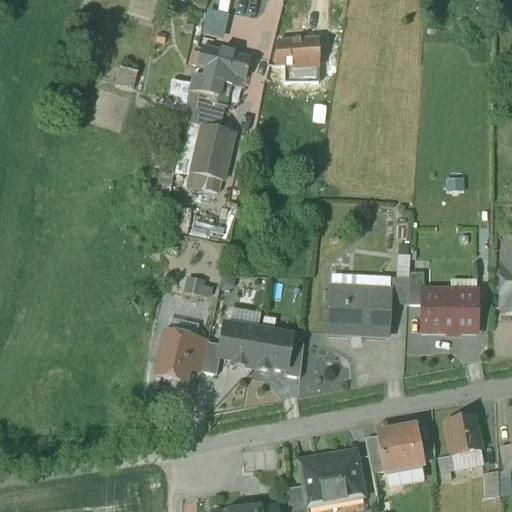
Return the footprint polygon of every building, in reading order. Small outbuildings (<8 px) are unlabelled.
[(318,41),(275,44),(274,68),(274,69),(318,69),(318,41)] [(234,56),(219,52),(218,54),(214,53),(200,50),(196,69),(205,72),(203,80),(193,78),(189,94),(186,112),(196,113),(198,96),(208,98),(207,101),(213,107),(223,109),(228,88),(235,89),(237,79),(245,81),(250,62),(245,61),(243,60),(241,59),(234,58),(234,56)] [(318,69),(274,69),(274,68),(268,67),(264,83),(319,85),(318,69)] [(196,113),(186,112),(184,126),(197,128),(199,114),(196,113)] [(233,135),(201,127),(189,176),(206,180),(220,184),(222,184),(233,135)] [(176,157),(154,153),(145,210),(167,214),(176,157)] [(220,184),(206,180),(203,193),(217,196),(220,184)] [(511,252),(503,252),(503,270),(500,270),(500,310),(503,310),(502,316),(511,316),(511,252)] [(423,277),(409,276),(409,282),(407,308),(421,309),(422,294),(423,295),(423,277)] [(409,282),(388,281),(387,294),(389,294),(388,307),(407,308),(409,282)] [(387,294),(330,291),(328,337),(351,338),(351,333),(387,335),(388,307),(389,294),(387,294)] [(423,295),(422,294),(421,309),(421,335),(475,335),(475,295),(423,295)] [(257,332),(223,326),(219,348),(217,360),(219,360),(231,363),(230,367),(250,370),(257,332)] [(291,338),(257,332),(250,370),(271,374),(271,369),(284,372),(286,372),(291,343),(291,338)] [(194,343),(165,336),(155,377),(185,384),(188,372),(194,343)] [(207,345),(194,343),(188,372),(200,375),(207,345)] [(303,345),(291,343),(286,372),(284,372),(283,378),(299,381),(303,345)] [(219,348),(207,345),(200,375),(216,378),(219,360),(217,360),(219,348)] [(473,420),(444,426),(451,459),(480,453),(473,420)] [(415,432),(393,437),(392,436),(376,439),(376,441),(380,463),(383,475),(422,468),(415,432)] [(376,441),(364,443),(369,465),(380,463),(376,441)] [(511,448),(511,447),(499,450),(503,473),(511,471),(511,448)] [(355,455),(298,465),(302,490),(306,510),(307,510),(363,500),(355,455)] [(451,459),(439,461),(443,485),(450,483),(448,474),(454,473),(451,459)] [(380,463),(369,465),(371,477),(383,475),(380,463)] [(383,475),(371,477),(373,487),(385,485),(383,475)] [(497,475),(483,477),(484,501),(499,498),(499,491),(497,475)] [(385,485),(373,487),(375,499),(387,497),(385,485)] [(302,490),(286,493),(288,511),(307,511),(307,510),(306,510),(302,490)]
